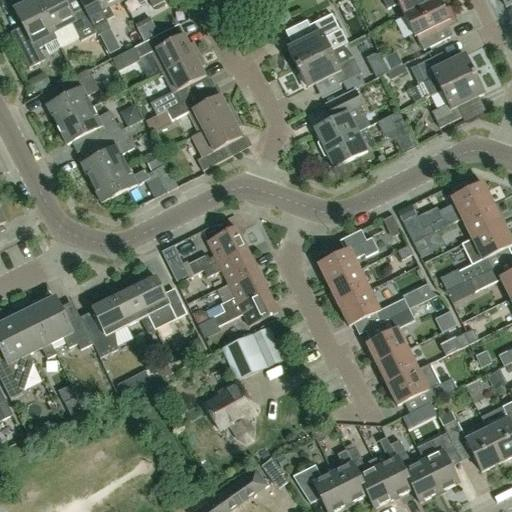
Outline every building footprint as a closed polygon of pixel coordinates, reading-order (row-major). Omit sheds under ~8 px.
[(42,40),(54,34),(36,0),(14,11),(23,28),(11,34),(29,69),(45,61),(39,50),(45,47),(42,40)] [(97,34),(84,10),(72,16),(63,0),(36,0),(54,34),(62,48),(79,39),(81,43),(97,34)] [(78,0),(84,10),(97,34),(98,37),(110,30),(106,22),(115,18),(109,7),(122,1),(121,0),(78,0)] [(121,0),(122,1),(123,0),(137,0),(140,5),(149,1),(153,9),(165,2),(164,0),(121,0)] [(399,5),(404,17),(437,0),(382,0),(388,10),(399,5)] [(439,0),(437,0),(404,17),(415,38),(417,37),(424,52),(450,39),(445,27),(446,23),(455,18),(450,8),(445,11),(439,0)] [(511,0),(501,0),(506,8),(511,5),(511,0)] [(292,47),(288,50),(297,70),(331,53),(343,47),(348,45),(341,31),(340,32),(332,15),(309,27),(314,37),(292,47)] [(163,74),(199,55),(193,44),(189,46),(184,37),(168,45),(163,34),(134,49),(140,60),(152,54),(163,74)] [(331,53),(297,70),(307,89),(314,86),(334,76),(339,86),(342,84),(360,76),(362,75),(354,59),(343,47),(331,53)] [(166,112),(195,97),(190,87),(206,78),(201,69),(205,67),(199,55),(163,74),(173,95),(151,106),(157,117),(166,112)] [(441,92),(475,76),(465,56),(438,69),(433,59),(411,70),(425,100),(441,92)] [(57,127),(92,109),(87,98),(100,92),(89,72),(66,83),(72,94),(47,107),(57,127)] [(360,76),(342,84),(347,94),(365,85),(360,76)] [(475,76),(441,92),(448,106),(432,113),(440,130),(463,118),(458,109),(484,95),(475,76)] [(354,91),(331,102),(325,106),(333,121),(314,130),(319,140),(317,145),(321,152),(358,133),(358,134),(370,128),(361,109),(363,108),(354,91)] [(199,135),(236,116),(230,104),(226,107),(221,97),(201,107),(195,97),(166,112),(157,117),(145,124),(150,134),(172,123),(189,114),(199,134),(199,135)] [(98,144),(101,142),(120,132),(110,112),(98,119),(92,109),(57,127),(67,147),(92,134),(98,144)] [(403,155),(417,148),(411,136),(411,135),(399,113),(377,124),(384,138),(396,142),(403,155)] [(199,135),(199,134),(191,138),(202,160),(197,162),(203,173),(232,158),(226,147),(242,139),(237,130),(242,127),(236,116),(199,135)] [(92,185),(127,167),(122,157),(134,150),(124,130),(120,132),(101,142),(107,153),(81,166),(92,185)] [(368,153),(358,134),(358,133),(321,152),(324,158),(329,160),(334,170),(368,153)] [(165,166),(158,151),(144,158),(151,172),(155,170),(167,194),(178,189),(166,165),(165,166)] [(127,167),(92,185),(102,205),(150,180),(145,171),(132,177),(127,167)] [(462,221),(493,205),(483,184),(451,200),(456,209),(440,217),(442,221),(431,227),(424,230),(417,216),(403,223),(413,245),(437,233),(462,221)] [(472,241),(503,225),(493,205),(462,221),(472,241)] [(511,259),(511,256),(508,249),(511,247),(511,242),(503,225),(472,241),(462,246),(472,266),(459,273),(464,284),(469,282),(511,259)] [(204,272),(247,251),(236,229),(207,243),(214,257),(209,260),(207,256),(187,266),(193,277),(204,272)] [(329,287),(360,271),(355,261),(364,256),(365,259),(378,252),(372,239),(366,242),(361,232),(340,242),(345,253),(318,266),(329,287)] [(437,233),(413,245),(418,254),(429,248),(428,246),(440,240),(437,233)] [(413,256),(408,247),(397,252),(402,261),(413,256)] [(228,286),(257,271),(247,251),(204,272),(207,279),(222,272),(228,286)] [(510,300),(511,299),(511,259),(469,282),(475,294),(501,281),(510,300)] [(224,314),(267,292),(257,271),(228,286),(235,299),(221,306),(224,314)] [(339,307),(370,292),(360,271),(329,287),(339,307)] [(134,289),(155,332),(176,321),(188,316),(175,290),(164,295),(156,278),(134,289)] [(430,294),(426,286),(419,290),(426,303),(437,298),(430,294)] [(148,335),(155,332),(134,289),(113,299),(127,327),(141,321),(148,335)] [(278,314),(267,292),(224,314),(213,319),(218,329),(244,316),(249,328),(278,314)] [(388,322),(410,311),(404,300),(380,312),(370,292),(339,307),(349,328),(376,315),(381,325),(388,322)] [(93,346),(80,321),(69,326),(55,299),(34,309),(51,345),(64,339),(69,350),(78,346),(81,352),(93,346)] [(115,334),(127,327),(113,299),(92,310),(93,312),(80,319),(81,321),(80,321),(93,346),(100,360),(118,351),(115,334)] [(51,345),(34,309),(12,320),(30,356),(31,355),(42,350),(47,361),(56,356),(51,345)] [(408,351),(398,331),(415,322),(410,311),(388,322),(393,332),(366,346),(377,366),(408,351)] [(34,363),(31,355),(30,356),(12,320),(0,325),(0,349),(4,358),(0,360),(0,379),(11,402),(23,396),(34,363)] [(473,330),(464,334),(470,346),(489,336),(484,326),(473,331),(473,330)] [(460,350),(469,346),(464,334),(455,339),(460,350)] [(236,383),(238,382),(268,368),(253,335),(222,349),(236,383)] [(387,387),(429,366),(429,365),(418,371),(408,351),(377,366),(387,387)] [(429,366),(387,387),(397,408),(404,404),(409,415),(457,391),(451,379),(439,386),(429,366)] [(219,398),(205,406),(220,432),(228,427),(235,441),(244,444),(251,440),(254,431),(248,421),(257,416),(238,382),(236,383),(217,394),(219,398)] [(0,422),(13,417),(0,391),(0,422)] [(72,421),(85,415),(78,398),(64,404),(72,421)] [(511,403),(502,408),(506,416),(495,421),(497,426),(487,431),(503,463),(511,458),(511,403)] [(430,405),(422,409),(429,421),(437,417),(430,405)] [(503,463),(487,431),(477,436),(474,432),(464,437),(456,421),(443,428),(447,435),(461,464),(473,458),(481,474),(503,463)] [(451,469),(461,464),(447,435),(428,444),(434,457),(423,462),(439,495),(459,485),(451,469)] [(414,491),(391,446),(390,447),(386,439),(379,443),(385,455),(374,461),(394,500),(413,491),(414,491)] [(439,495),(423,462),(412,468),(400,442),(391,446),(414,491),(413,491),(420,505),(439,495)] [(394,500),(374,461),(363,466),(361,461),(362,461),(355,448),(347,452),(353,465),(352,465),(368,497),(367,497),(374,510),(394,500)] [(353,465),(347,452),(346,451),(337,456),(344,468),(333,474),(349,506),(367,497),(368,497),(352,465),(353,465)] [(272,483),(282,476),(271,461),(261,468),(272,483)] [(337,511),(349,506),(333,474),(322,479),(315,467),(293,478),(310,505),(321,500),(326,511),(337,511)] [(232,511),(268,487),(256,470),(198,511),(232,511)]
